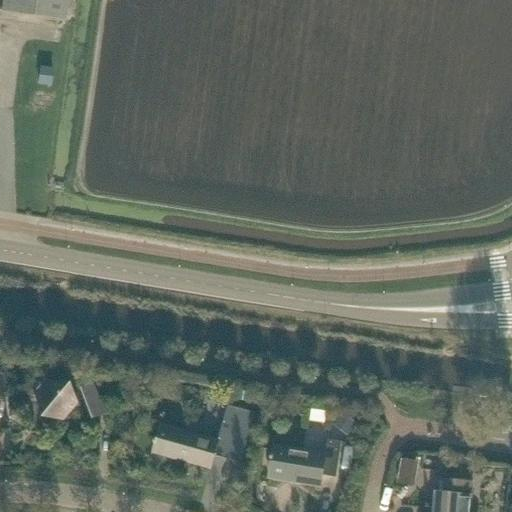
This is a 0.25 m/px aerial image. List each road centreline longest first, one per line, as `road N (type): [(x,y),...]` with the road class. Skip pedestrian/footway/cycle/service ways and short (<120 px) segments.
road 1 (tertiary): [(437,309),(335,306),(0,251)]
road 2 (residential): [(139,511),(64,494),(0,496)]
